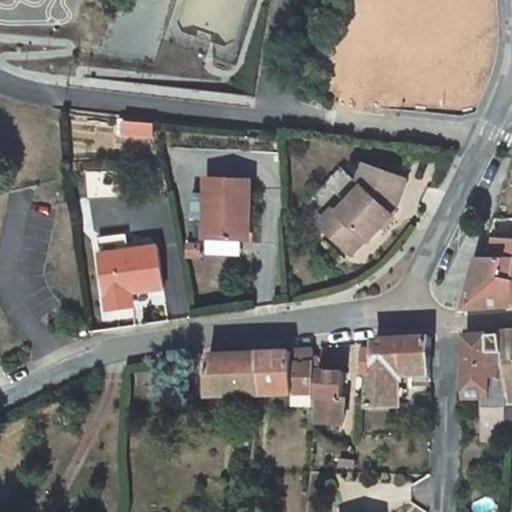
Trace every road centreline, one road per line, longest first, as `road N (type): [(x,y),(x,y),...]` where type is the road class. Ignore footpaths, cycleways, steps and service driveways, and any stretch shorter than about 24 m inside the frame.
road 1 (unclassified): [(0,401),(119,352),(366,317),(403,301)]
road 2 (unclassified): [(403,301),(506,114)]
road 3 (unclassified): [(439,324),(439,511)]
